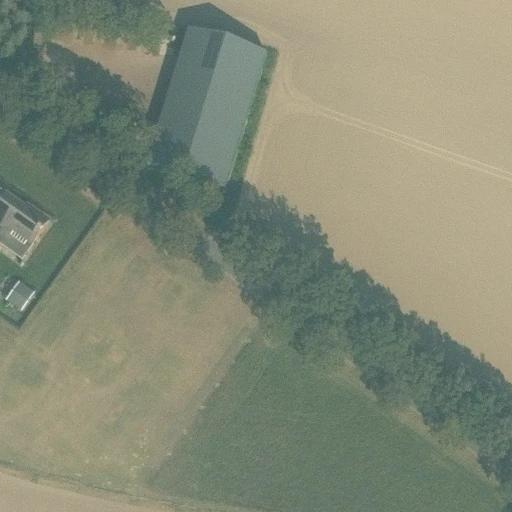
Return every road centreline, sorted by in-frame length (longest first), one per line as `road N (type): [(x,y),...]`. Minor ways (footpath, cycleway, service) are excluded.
road 1 (unclassified): [(511,480),(0,108)]
road 2 (track): [(122,511),(0,483)]
